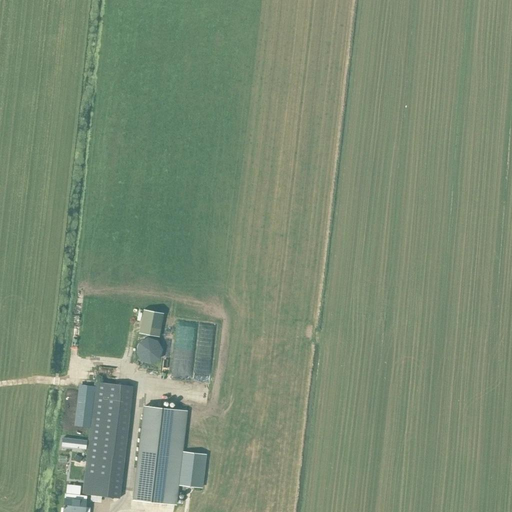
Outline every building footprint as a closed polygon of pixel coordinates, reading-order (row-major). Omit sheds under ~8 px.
[(139,333),(159,337),(163,314),(144,311),(139,333)] [(177,321),(170,374),(189,377),(193,338),(180,336),(181,322),(177,321)] [(160,351),(159,347),(158,345),(156,343),(155,342),(153,341),(151,341),(148,340),(147,341),(144,341),(143,342),(141,344),(139,347),(138,351),(139,353),(139,355),(142,359),(145,361),(148,362),(152,361),(154,360),(156,359),(157,357),(159,355),(159,353),(160,351)] [(82,495),(119,499),(120,496),(127,433),(133,385),(95,381),(82,495)] [(143,406),(132,500),(176,505),(178,486),(182,453),(187,411),(143,406)] [(206,455),(182,453),(178,486),(202,489),(206,455)] [(65,495),(63,511),(88,511),(89,508),(85,508),(86,497),(65,495)]
